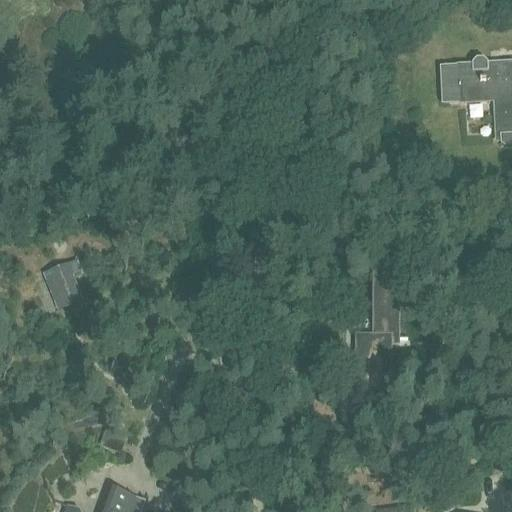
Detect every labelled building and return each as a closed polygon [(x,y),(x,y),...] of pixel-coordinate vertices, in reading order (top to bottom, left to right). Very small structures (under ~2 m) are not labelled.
[(497,144),(500,144),(500,148),(504,151),(511,150),(511,67),(488,69),(488,66),(483,61),(477,62),(473,66),(473,70),(459,70),(459,71),(447,72),(442,77),(443,102),(448,106),(461,105),(461,106),(495,104),(497,144)] [(79,275),(75,265),(49,275),(63,311),(82,303),(72,278),(79,275)] [(382,348),(382,341),(407,341),(407,340),(400,340),(400,273),(372,273),(372,274),(378,274),(377,340),(355,340),(354,394),(355,394),(356,389),(387,389),(387,404),(388,404),(388,348),(382,348)] [(128,426),(84,408),(72,437),(116,456),(128,426)] [(141,511),(144,505),(116,494),(108,511),(75,511),(70,510),(69,511),(141,511)]
